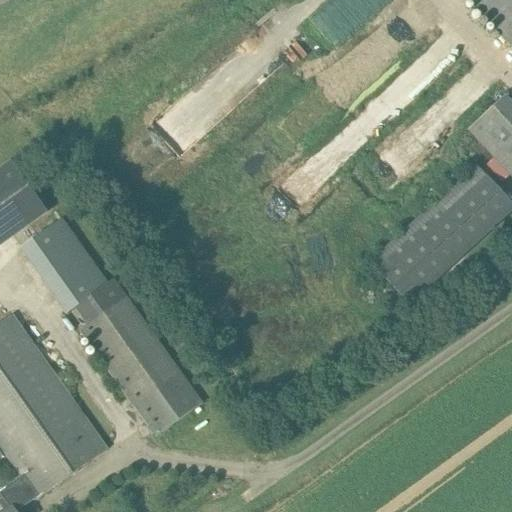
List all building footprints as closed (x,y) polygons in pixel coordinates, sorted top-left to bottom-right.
[(341,0),(331,0),(311,17),(333,44),(386,0),(349,0),(345,4),(341,0)] [(511,0),(469,0),(511,46),(511,0)] [(511,105),(504,97),(469,129),(511,176),(511,105)] [(7,164),(0,168),(0,247),(46,215),(7,164)] [(507,202),(474,167),(370,262),(402,298),(507,202)] [(107,285),(61,220),(20,249),(66,315),(80,305),(107,285)] [(202,404),(116,281),(80,305),(91,322),(79,330),(156,437),(202,404)] [(38,500),(107,450),(11,316),(0,323),(0,446),(21,476),(0,491),(0,494),(10,508),(4,511),(17,511),(37,498),(38,500)]
